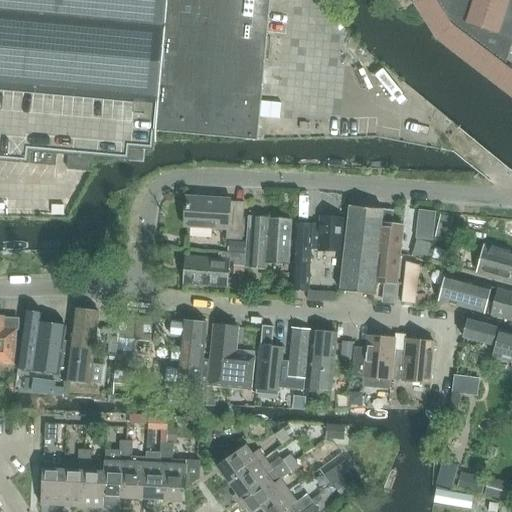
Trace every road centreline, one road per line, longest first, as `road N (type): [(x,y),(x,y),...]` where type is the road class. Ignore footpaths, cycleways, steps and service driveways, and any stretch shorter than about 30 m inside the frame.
road 1 (residential): [(511,195),(178,180),(151,196),(138,295)]
road 2 (residential): [(440,394),(444,323),(138,295)]
road 3 (residential): [(0,288),(138,295)]
